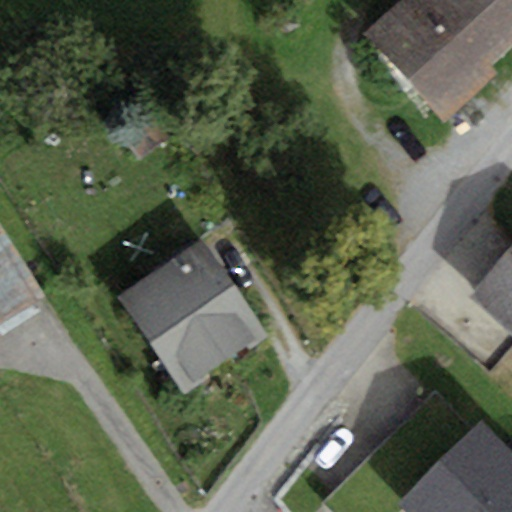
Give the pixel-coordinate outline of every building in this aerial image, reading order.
[(489,0),(423,0),(368,58),(452,138),(511,75),(511,0),(490,0),(489,0)] [(0,247),(0,337),(39,315),(0,247)] [(207,259),(123,312),(185,409),(270,356),(207,259)] [(511,268),(477,308),(511,338),(511,268)] [(511,511),(511,458),(482,428),(397,511),(396,511),(511,511)]
